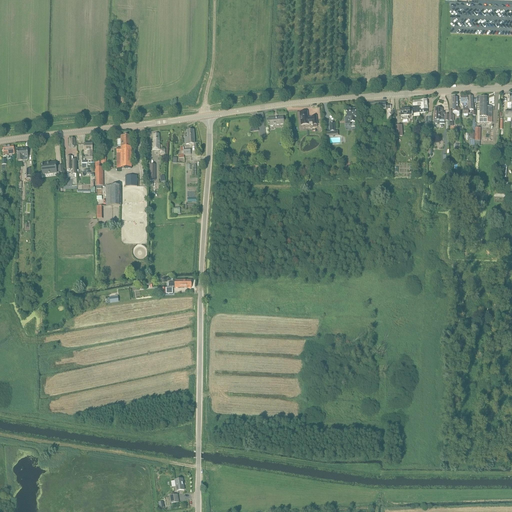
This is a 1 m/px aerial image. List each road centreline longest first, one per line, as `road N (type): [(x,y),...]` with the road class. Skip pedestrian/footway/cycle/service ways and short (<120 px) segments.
road 1 (unclassified): [(197,511),(209,115)]
road 2 (tertiary): [(209,115),(511,87)]
road 3 (tertiary): [(0,141),(209,115)]
